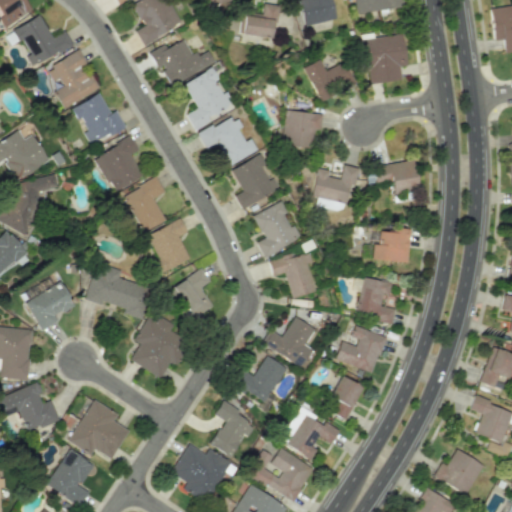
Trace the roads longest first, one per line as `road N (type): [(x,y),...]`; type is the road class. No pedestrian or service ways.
road 1 (residential): [(78,0),(222,229),(254,302),(115,511)]
road 2 (tertiary): [(429,0),(449,145),(440,278),(405,388),(328,511)]
road 3 (tertiary): [(362,511),(426,403),(463,290),(473,152),(452,0)]
